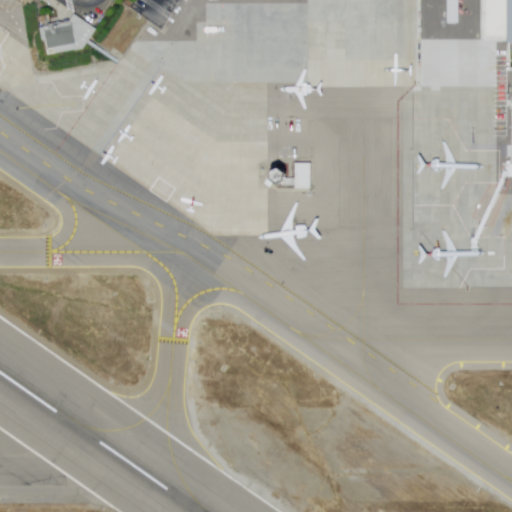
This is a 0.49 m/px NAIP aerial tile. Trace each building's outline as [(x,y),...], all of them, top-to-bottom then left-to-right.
[(511,0),(475,0),(475,43),(507,43),(507,73),(511,73),(511,0)] [(78,50),(50,55),(48,41),(44,42),(42,26),(72,21),(77,14),(99,29),(89,44),(86,49),(78,50)] [(409,279),(418,283),(454,284),(457,287),(511,288),(511,162),(508,163),(494,146),(494,140),(486,136),(450,135),(443,149),(411,175),(411,195),(402,195),(400,241),(403,243),(410,251),(409,279)] [(266,158),(286,171),(281,178),(276,186),(273,190),(254,178),(266,158)] [(308,162),(290,162),(290,179),(281,178),(276,186),(291,186),(291,191),(308,191),(308,162)]
